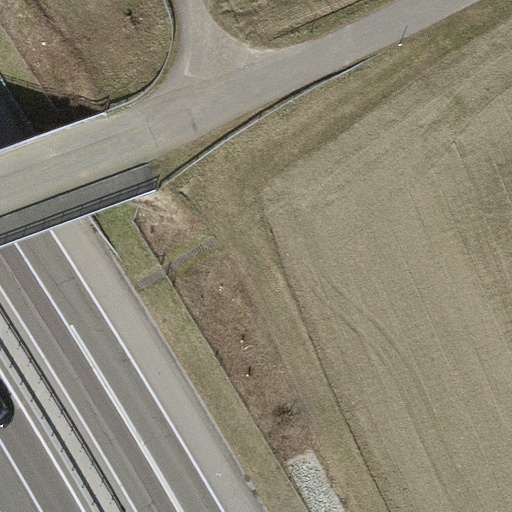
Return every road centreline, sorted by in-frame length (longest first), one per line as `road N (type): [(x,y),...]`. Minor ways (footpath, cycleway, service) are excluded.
road 1 (unclassified): [(442,0),(228,100),(0,187)]
road 2 (motorway): [(183,511),(55,336)]
road 3 (motorway): [(159,511),(55,336)]
